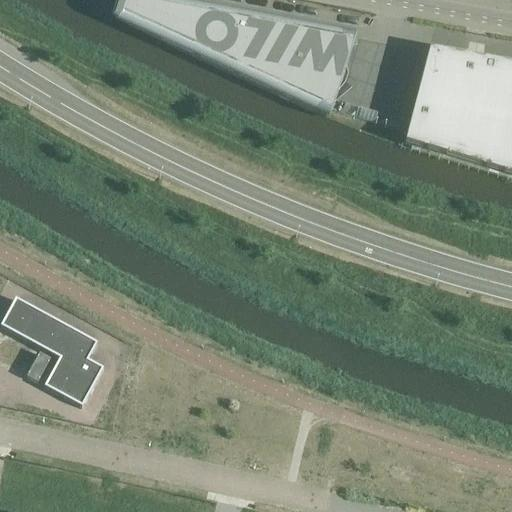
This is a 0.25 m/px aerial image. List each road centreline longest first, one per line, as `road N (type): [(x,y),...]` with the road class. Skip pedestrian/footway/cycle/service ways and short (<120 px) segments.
road 1 (primary): [(511,290),(287,217),(0,67)]
road 2 (unclassified): [(0,432),(328,504)]
road 3 (unclassified): [(375,0),(511,25)]
